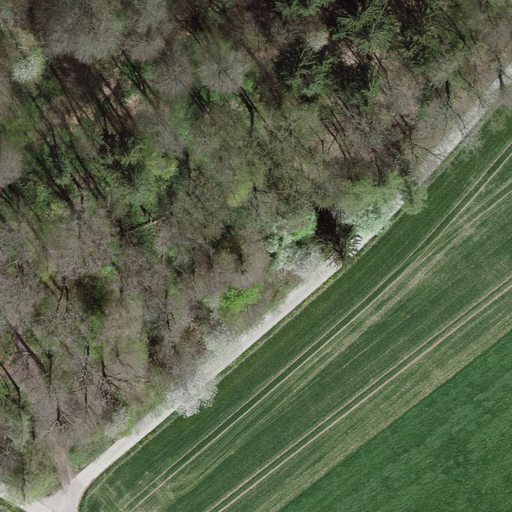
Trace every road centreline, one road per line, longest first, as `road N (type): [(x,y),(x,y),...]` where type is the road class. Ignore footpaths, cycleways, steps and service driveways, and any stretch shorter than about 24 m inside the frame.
road 1 (track): [(62,511),(360,237),(511,73)]
road 2 (track): [(0,226),(36,382),(66,450),(57,511)]
